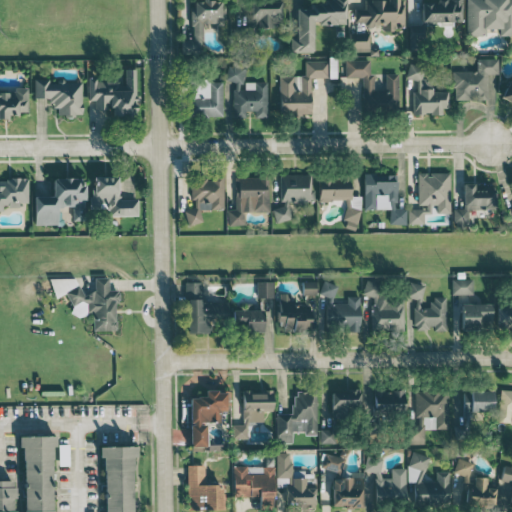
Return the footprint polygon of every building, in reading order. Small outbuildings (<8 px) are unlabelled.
[(203,54),(202,23),(223,23),(223,0),(190,1),(191,39),(180,39),(180,54),(203,54)] [(280,22),(281,1),(263,0),(250,0),(250,27),(272,28),(272,22),(280,22)] [(313,52),(313,24),(345,24),(345,0),(309,0),(310,8),(296,9),(296,37),(290,37),(290,52),(313,52)] [(364,0),(364,9),(354,9),(354,22),(365,22),(365,26),(381,26),(381,29),(404,29),(403,0),(364,0)] [(420,0),(421,22),(462,21),(461,0),(420,0)] [(511,0),(465,0),(466,35),(485,35),(485,28),(499,28),(499,35),(511,35),(511,0)] [(369,52),(369,33),(349,33),(349,52),(369,52)] [(498,59),(476,59),(476,71),(453,71),(453,99),(487,99),(487,74),(498,74),(498,59)] [(362,77),(363,110),(400,109),(400,73),(386,74),(386,90),(374,90),(374,74),(370,74),(369,60),(345,60),(345,78),(362,77)] [(311,114),(311,78),(328,78),(327,61),(305,61),(305,76),(279,76),(280,114),(311,114)] [(412,114),(442,114),(442,108),(448,108),(448,90),(425,90),(425,64),(407,64),(407,79),(416,79),(417,91),(412,91),(412,114)] [(267,82),(245,82),(245,65),(226,65),(226,81),(232,81),(233,117),(247,117),(247,111),(267,111),(267,82)] [(135,69),(124,69),(124,80),(88,80),(88,100),(94,100),(94,109),(107,109),(107,106),(112,106),(112,116),(136,116),(135,69)] [(511,74),(501,96),(511,102),(511,74)] [(34,98),(48,98),(49,106),(57,106),(57,116),(82,115),(81,81),(48,82),(48,79),(34,79),(34,98)] [(189,117),(222,116),(221,80),(188,81),(189,117)] [(27,89),(0,89),(0,118),(9,119),(9,113),(28,113),(27,89)] [(449,213),(449,173),(417,173),(417,208),(407,208),(407,223),(423,223),(423,213),(434,213),(449,213)] [(281,174),(280,207),(274,207),(274,221),(289,221),(289,201),(312,201),(312,174),(281,174)] [(389,209),(389,224),(405,224),(405,208),(396,208),(396,174),(363,174),(363,209),(389,209)] [(137,199),(118,200),(118,176),(91,177),(92,208),(109,208),(110,216),(138,215),(137,199)] [(186,224),(201,223),(201,209),(224,208),(223,176),(191,177),(192,209),(185,209),(186,224)] [(269,211),(268,176),(235,177),(236,209),(226,210),(227,225),(244,225),(244,212),(269,211)] [(350,178),(319,177),(318,200),(344,201),(344,221),(359,222),(360,198),(349,197),(350,178)] [(0,211),(2,211),(2,206),(19,206),(20,202),(27,203),(28,179),(0,178),(0,211)] [(34,224),(57,224),(57,206),(72,206),(72,220),(84,220),(83,178),(52,178),(52,196),(33,196),(34,224)] [(452,208),(452,223),(466,223),(466,209),(495,209),(495,189),(473,189),(473,183),(463,183),(463,208),(452,208)] [(115,330),(114,302),(118,302),(118,290),(108,290),(108,277),(94,278),(94,292),(79,293),(78,278),(52,279),(53,296),(70,295),(70,315),(92,314),(93,330),(115,330)] [(472,294),(472,279),(451,279),(451,294),(472,294)] [(337,285),(322,280),(318,294),(333,298),(337,285)] [(316,295),(315,281),(302,282),(302,295),(316,295)] [(209,332),(209,321),(228,321),(227,301),(200,301),(200,282),(186,282),(187,333),(209,332)] [(273,298),(272,282),(256,282),(256,298),(273,298)] [(372,330),(404,330),(403,298),(388,298),(387,283),(364,283),(364,296),(371,296),(372,330)] [(445,331),(446,298),(429,298),(429,307),(422,307),(423,283),(408,283),(408,297),(415,297),(414,329),(433,329),(433,330),(445,331)] [(291,309),(291,293),(277,294),(278,324),(283,324),(283,330),(309,330),(309,309),(291,309)] [(359,296),(346,296),(346,303),(328,304),(328,325),(343,325),(343,332),(360,331),(359,296)] [(253,309),(253,304),(242,303),(242,311),(234,310),(233,331),(263,332),(264,310),(253,309)] [(461,328),(491,329),(491,304),(461,303),(461,328)] [(511,305),(496,306),(497,327),(511,326),(511,305)] [(373,390),(374,417),(404,416),(404,389),(373,390)] [(448,429),(448,389),(416,389),(415,424),(409,424),(408,443),(424,443),(424,428),(448,429)] [(190,397),(190,446),(205,446),(205,422),(220,422),(219,410),(226,410),(226,390),(205,391),(205,397),(190,397)] [(272,390),(243,390),(243,424),(232,424),(231,438),(246,438),(246,421),(263,421),(263,410),(272,410),(272,390)] [(511,390),(500,390),(499,422),(511,422),(511,412),(511,390)] [(331,391),(331,429),(319,429),(319,443),(337,443),(337,413),(360,413),(360,392),(331,391)] [(492,391),(462,391),(463,411),(492,411),(492,391)] [(316,435),(316,392),(293,392),(293,414),(275,414),(275,443),(291,443),(291,431),(304,431),(304,435),(316,435)] [(52,511),(53,446),(56,446),(56,436),(23,436),(22,511),(52,511)] [(133,511),(134,446),(103,446),(102,511),(133,511)] [(314,507),(314,488),(305,488),(305,478),(291,478),(291,452),(276,452),(276,486),(285,486),(285,507),(314,507)] [(320,468),(341,473),(345,458),(324,453),(320,468)] [(448,471),(435,471),(435,481),(425,481),(425,454),(410,454),(410,468),(414,468),(414,505),(449,504),(448,471)] [(404,500),(406,468),(391,468),(391,478),(381,477),(382,458),(364,457),(364,472),(375,472),(374,499),(404,500)] [(494,505),(495,488),(486,487),(487,477),(470,476),(471,460),(455,459),(454,474),(464,474),(463,504),(494,505)] [(186,465),(187,510),(223,509),(222,484),(204,484),(204,465),(186,465)] [(273,467),(233,466),(232,496),(259,496),(259,505),(273,505),(273,467)] [(500,481),(511,482),(511,492),(510,505),(511,505),(511,467),(503,466),(500,481)] [(361,477),(331,478),(332,506),(344,505),(344,508),(362,508),(361,477)] [(0,511),(14,511),(14,480),(0,480),(0,511)]
